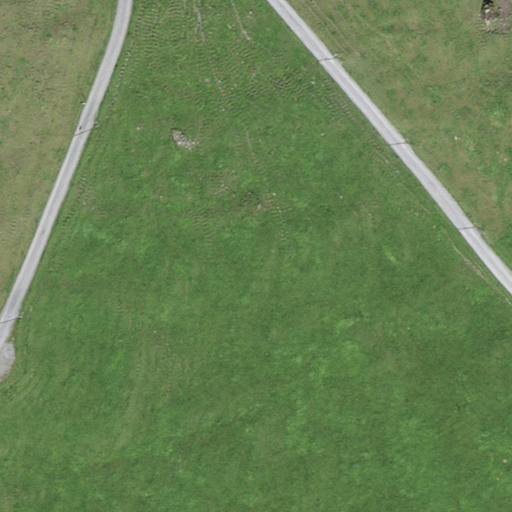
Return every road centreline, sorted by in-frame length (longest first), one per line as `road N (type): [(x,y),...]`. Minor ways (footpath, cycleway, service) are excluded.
road 1 (track): [(511,286),(278,0)]
road 2 (track): [(126,0),(0,336)]
